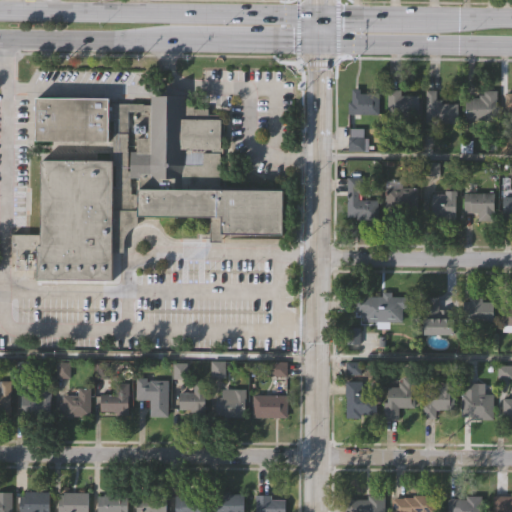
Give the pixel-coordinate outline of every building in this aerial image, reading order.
[(378,113),(348,112),(348,100),(351,100),(351,87),(359,87),(359,91),(379,91),(378,113)] [(459,121),(427,122),(426,88),(438,88),(438,97),(444,97),(444,102),(458,101),(459,121)] [(391,117),(392,90),(405,91),(405,97),(422,97),(422,117),(391,117)] [(494,119),(465,119),(464,100),(470,100),(470,98),(477,98),(477,94),(481,94),(481,90),(494,90),(494,119)] [(37,140),(37,97),(111,97),(111,103),(151,104),(151,95),(186,95),(186,105),(195,105),(195,108),(209,108),(209,113),(220,114),(220,119),(223,119),(223,152),(220,152),(220,190),(283,191),(282,234),(225,234),(225,242),(211,241),(211,218),(137,216),(137,225),(131,228),(129,231),(125,237),(123,245),(124,253),(112,253),(112,279),(35,279),(35,270),(16,270),(17,252),(11,252),(11,233),(41,234),(41,159),(113,160),(112,121),(109,121),(109,141),(37,140)] [(348,177),(363,177),(363,193),(359,193),(359,198),(379,198),(378,218),(356,218),(356,216),(347,216),(348,177)] [(403,180),(402,187),(418,187),(418,210),(402,210),(402,218),(386,218),(386,180),(403,180)] [(432,194),(432,193),(445,193),(445,189),(456,189),(456,220),(431,220),(431,194),(432,194)] [(465,191),(493,191),(493,219),(478,219),(478,211),(465,211),(465,191)] [(504,196),(511,196),(511,219),(503,219),(504,196)] [(362,322),(362,316),(359,316),(359,312),(356,312),(356,296),(383,296),(383,293),(392,293),(392,297),(406,297),(406,308),(402,308),(402,322),(362,322)] [(424,328),(424,298),(439,298),(439,310),(457,310),(456,335),(440,335),(440,328),(424,328)] [(464,322),(464,302),(469,302),(469,298),(482,298),(482,301),(494,301),(494,323),(464,322)] [(511,332),(503,332),(503,325),(502,325),(502,307),(509,307),(509,305),(511,305),(511,332)] [(348,364),(348,376),(362,376),(362,364),(348,364)] [(416,406),(400,406),(400,418),(384,418),(385,403),(388,403),(388,387),(399,387),(399,382),(403,382),(403,376),(416,376),(416,406)] [(168,417),(150,417),(150,400),(136,400),(136,378),(148,379),(148,382),(150,382),(150,380),(168,380),(168,417)] [(11,413),(0,413),(0,380),(12,380),(11,413)] [(206,412),(191,412),(191,408),(180,408),(180,391),(193,391),(194,380),(206,381),(206,412)] [(127,383),(127,410),(102,410),(102,393),(116,394),(116,382),(127,383)] [(362,382),(362,393),(377,394),(376,414),(361,414),(361,418),(347,418),(347,397),(346,397),(346,382),(362,382)] [(426,416),(427,386),(429,386),(429,382),(456,383),(456,408),(438,408),(438,417),(426,416)] [(493,420),(476,420),(476,416),(462,416),(462,394),(466,394),(466,383),(486,383),(486,394),(494,394),(493,420)] [(22,414),(22,394),(39,394),(39,386),(50,386),(50,415),(22,414)] [(90,414),(59,414),(60,402),(63,402),(63,394),(79,394),(79,388),(90,388),(90,414)] [(243,415),(223,415),(223,412),(216,412),(216,397),(222,397),(222,389),(245,389),(244,401),(243,401),(243,415)] [(288,396),(287,416),(252,415),(253,395),(288,396)] [(511,399),(503,400),(503,420),(511,420),(511,399)] [(51,511),(24,511),(24,497),(26,497),(26,491),(51,491),(51,511)] [(87,511),(58,511),(58,495),(62,495),(62,492),(87,492),(87,511)] [(204,511),(175,511),(176,495),(182,495),(182,492),(197,492),(197,496),(204,496),(204,511)] [(246,511),(218,511),(218,492),(246,492),(246,511)] [(345,511),(345,497),(366,497),(366,492),(384,493),(384,511),(345,511)] [(12,511),(0,511),(0,493),(12,493),(12,511)] [(96,511),(97,496),(102,496),(102,493),(127,493),(127,511),(96,511)] [(284,497),(284,511),(257,511),(257,493),(271,493),(271,497),(284,497)] [(165,511),(136,511),(136,494),(165,494),(165,511)] [(435,495),(434,511),(392,511),(392,497),(412,497),(412,495),(435,495)] [(480,496),(480,511),(447,511),(447,498),(465,498),(465,496),(480,496)] [(492,511),(492,497),(511,497),(511,511),(492,511)]
